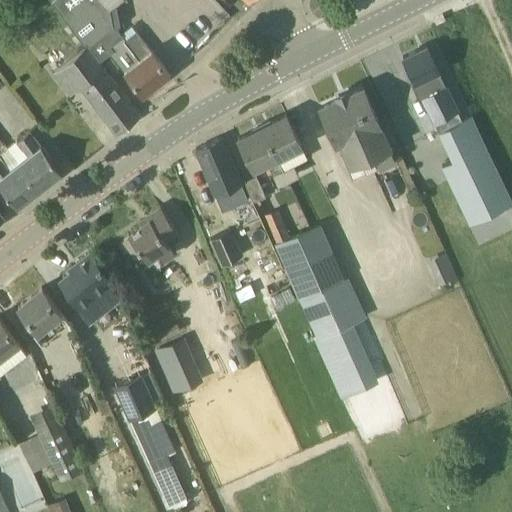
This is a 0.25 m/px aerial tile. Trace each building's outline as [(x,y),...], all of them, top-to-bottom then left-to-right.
[(52,0),(84,40),(99,60),(109,52),(121,67),(142,94),(170,73),(135,29),(124,38),(111,22),(108,7),(115,0),(52,0)] [(85,45),(53,69),(71,92),(80,85),(117,132),(139,115),(85,45)] [(457,110),(445,84),(426,45),(403,56),(415,81),(414,82),(421,97),(433,123),(457,110)] [(338,99),(319,107),(335,142),(340,140),(349,162),(365,155),(372,170),(395,160),(378,123),(378,121),(363,87),(348,94),(346,90),(336,94),(338,99)] [(261,126),(275,156),(301,144),(286,114),(261,126)] [(468,117),(439,131),(452,159),(453,160),(442,165),(468,223),(469,223),(511,203),(484,144),(471,116),(468,117)] [(261,126),(237,137),(252,168),(256,175),(255,176),(263,190),(277,184),(272,174),(281,169),(275,156),(261,126)] [(17,140),(7,148),(38,189),(62,172),(29,130),(16,140),(17,140)] [(222,136),(196,148),(215,192),(240,182),(239,179),(222,136)] [(38,189),(7,148),(0,153),(0,184),(17,206),(38,189)] [(281,169),(286,180),(298,174),(293,164),(281,169)] [(277,184),(286,180),(281,169),(272,174),(277,184)] [(255,176),(244,181),(252,200),(265,194),(263,190),(255,176)] [(164,239),(177,229),(160,205),(146,215),(148,219),(128,234),(129,236),(123,240),(131,250),(137,246),(147,260),(158,252),(163,259),(173,252),(164,239)] [(262,215),(275,243),(290,236),(277,208),(262,215)] [(287,270),(332,250),(319,223),(308,228),(290,236),(275,243),(287,270)] [(230,228),(210,238),(221,264),(242,255),(230,228)] [(332,250),(287,270),(300,298),(344,278),(332,250)] [(111,282),(89,252),(75,262),(78,266),(59,279),(88,319),(119,296),(110,283),(111,282)] [(450,264),(434,271),(439,282),(449,278),(450,281),(456,278),(450,264)] [(267,276),(274,288),(286,282),(279,270),(267,276)] [(344,278),(300,298),(318,337),(349,324),(362,318),(344,278)] [(250,283),(235,290),(240,300),(255,293),(250,283)] [(68,320),(61,311),(41,286),(18,305),(36,327),(32,330),(44,345),(48,342),(45,338),(68,320)] [(0,318),(0,371),(13,362),(3,350),(17,340),(0,318)] [(180,331),(176,322),(147,335),(151,344),(180,331)] [(115,343),(121,362),(138,357),(132,338),(115,343)] [(141,374),(114,386),(129,418),(155,406),(141,374)] [(150,465),(166,458),(176,453),(155,406),(129,418),(150,465)] [(61,422),(39,433),(61,479),(83,468),(61,422)] [(0,511),(9,511),(0,490),(0,511)] [(71,511),(65,497),(46,504),(49,511),(71,511)]
